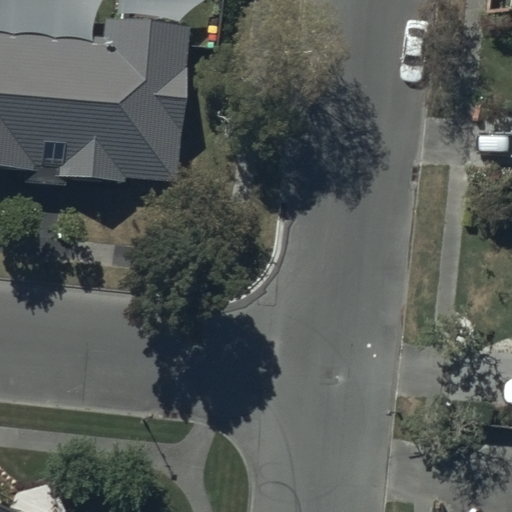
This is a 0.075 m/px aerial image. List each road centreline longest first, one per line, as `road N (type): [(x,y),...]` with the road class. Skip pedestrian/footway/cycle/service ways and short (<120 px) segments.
road 1 (residential): [(337,372),(377,0)]
road 2 (residential): [(337,372),(0,337)]
road 3 (residential): [(320,511),(337,372)]
